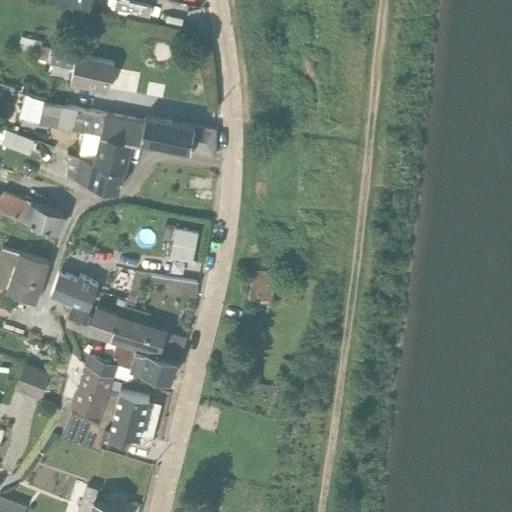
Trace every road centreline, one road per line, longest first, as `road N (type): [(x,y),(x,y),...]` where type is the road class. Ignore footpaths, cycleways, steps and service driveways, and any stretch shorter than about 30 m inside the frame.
road 1 (residential): [(159,511),(234,159),(218,0)]
road 2 (track): [(320,511),(380,0)]
